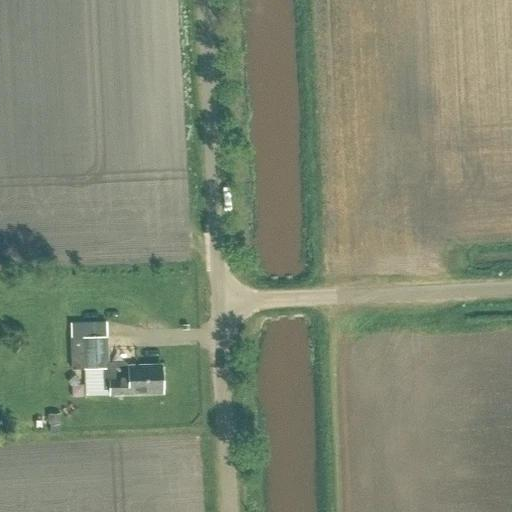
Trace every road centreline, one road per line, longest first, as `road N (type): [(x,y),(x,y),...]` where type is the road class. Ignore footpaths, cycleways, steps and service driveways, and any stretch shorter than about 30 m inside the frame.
road 1 (unclassified): [(216,302),(202,0)]
road 2 (unclassified): [(216,302),(511,288)]
road 3 (unclassified): [(227,511),(216,302)]
